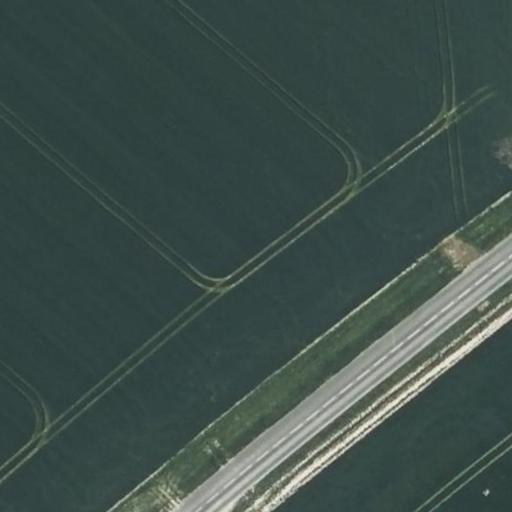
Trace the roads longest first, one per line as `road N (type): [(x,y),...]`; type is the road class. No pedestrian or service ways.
road 1 (track): [(511,208),(149,490),(170,511)]
road 2 (secondary): [(192,511),(511,256)]
road 3 (track): [(265,511),(511,308)]
